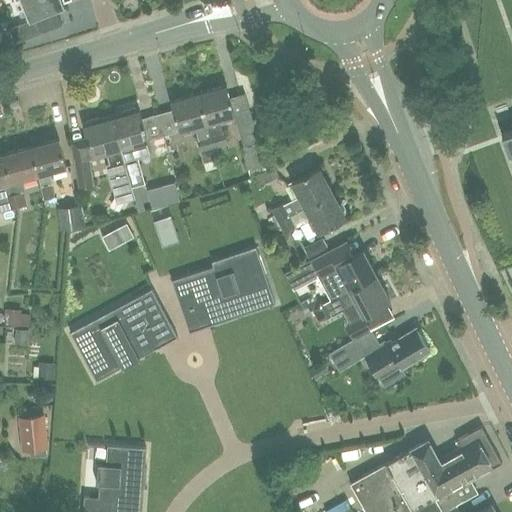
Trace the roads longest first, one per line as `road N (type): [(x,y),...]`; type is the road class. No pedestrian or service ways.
road 1 (secondary): [(511,384),(416,185),(354,30)]
road 2 (residential): [(274,0),(113,47)]
